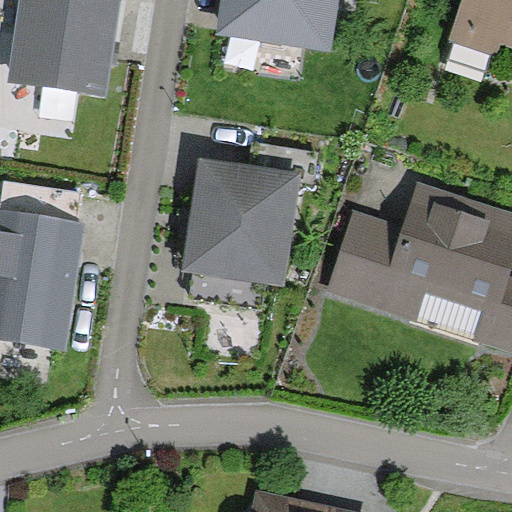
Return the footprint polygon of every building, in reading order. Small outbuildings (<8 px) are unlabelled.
[(22,0),(8,84),(108,101),(116,55),(124,0),(22,0)] [(226,0),(221,40),(332,57),(340,0),(226,0)] [(511,53),(511,0),(468,0),(452,48),(497,63),(501,50),(511,53)] [(285,291),(301,182),(201,167),(193,224),(185,277),(193,278),(190,301),(262,312),(266,288),(285,291)] [(82,197),(8,185),(3,217),(0,216),(0,346),(65,357),(81,260),(86,231),(77,230),(82,197)] [(408,227),(356,210),(329,291),(511,351),(511,347),(511,217),(471,204),(421,188),(408,227)]
